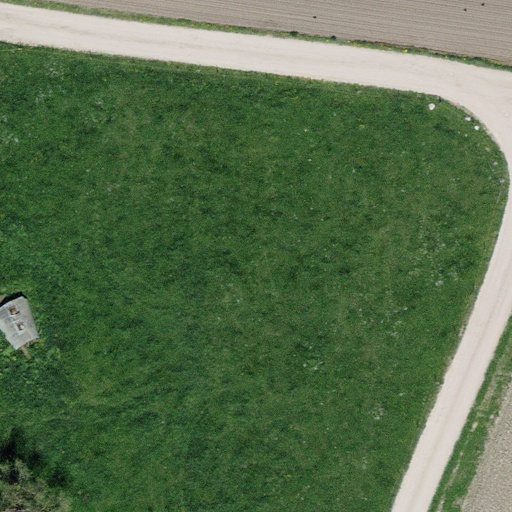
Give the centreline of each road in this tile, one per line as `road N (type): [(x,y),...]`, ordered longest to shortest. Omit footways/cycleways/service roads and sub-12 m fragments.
road 1 (residential): [(0,3),(511,94)]
road 2 (track): [(407,511),(511,207)]
